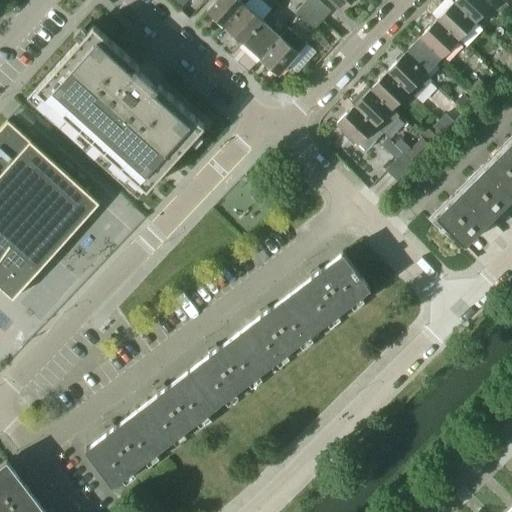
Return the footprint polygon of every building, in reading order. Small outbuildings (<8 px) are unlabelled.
[(214,0),(206,9),(224,25),(243,4),(246,0),(214,0)] [(313,28),(329,10),(317,0),(305,0),(295,11),(313,28)] [(349,0),(330,0),(340,10),(349,0)] [(509,6),(501,0),(453,0),(452,1),(473,20),(489,4),(501,15),(509,6)] [(473,20),(452,1),(436,18),(456,38),(473,20)] [(242,41),(261,20),(243,4),(224,25),(242,41)] [(456,38),(436,18),(419,35),(439,55),(456,38)] [(260,57),(279,36),(261,20),(242,41),(260,57)] [(137,64),(92,24),(25,98),(27,99),(27,98),(114,176),(113,177),(136,198),(203,124),(158,83),(163,78),(142,58),(137,64)] [(287,27),(279,36),(260,57),(278,73),(305,43),(287,27)] [(439,55),(419,35),(402,53),(423,72),(439,55)] [(511,61),(511,57),(505,51),(499,57),(508,65),(511,61)] [(431,80),(423,72),(402,53),(386,70),(406,90),(414,97),(431,80)] [(406,90),(386,70),(369,87),(390,107),(406,90)] [(488,86),(479,77),(471,85),(480,94),(488,86)] [(480,94),(471,85),(465,91),(474,100),(480,94)] [(398,115),(390,107),(369,87),(352,105),(373,125),(381,132),(398,115)] [(461,95),(455,101),(463,109),(469,103),(461,95)] [(447,129),(464,112),(455,103),(438,120),(447,129)] [(381,132),(373,125),(352,105),(335,123),(364,150),(381,132)] [(98,202),(6,119),(0,126),(0,286),(12,297),(98,202)] [(447,129),(438,120),(432,126),(442,135),(447,129)] [(414,163),(430,146),(421,137),(404,154),(414,163)] [(414,163),(404,154),(387,138),(381,145),(395,158),(385,169),(397,181),(414,163)] [(463,244),(511,195),(511,138),(434,215),(463,244)] [(317,326),(369,287),(342,251),(341,251),(341,252),(322,266),(321,266),(319,267),(317,265),(310,271),(312,273),(309,275),(310,276),(290,290),(317,326)] [(265,365),(317,326),(290,290),(269,306),(266,307),(265,305),(259,310),(260,312),(258,314),(239,329),(265,365)] [(214,404),(265,365),(239,329),(218,345),(218,344),(216,345),(215,343),(211,346),(207,349),(209,351),(207,352),(208,353),(187,369),(214,404)] [(162,443),(214,404),(187,369),(166,384),(166,383),(164,385),(163,382),(155,388),(157,390),(155,392),(156,392),(135,408),(162,443)] [(111,482),(162,443),(135,408),(116,423),(115,422),(113,424),(111,422),(104,427),(106,429),(104,431),(85,446),(84,447),(111,482)] [(42,511),(44,511),(29,491),(30,490),(29,488),(31,486),(26,479),(23,481),(22,479),(21,480),(6,461),(7,460),(6,458),(0,462),(0,511),(42,511)]
